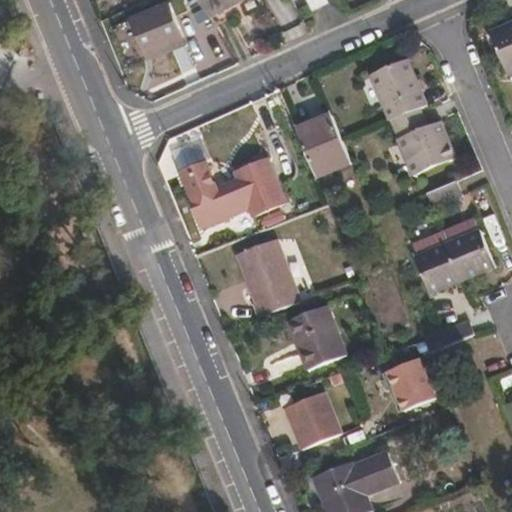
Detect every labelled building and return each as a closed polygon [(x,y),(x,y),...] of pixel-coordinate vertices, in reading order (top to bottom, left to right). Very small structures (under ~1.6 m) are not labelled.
[(203,0),(212,17),(244,0),(203,0)] [(328,0),(309,0),(314,10),(330,2),(328,0)] [(171,3),(132,19),(146,54),(184,38),(171,3)] [(510,76),(511,75),(511,23),(491,32),(510,76)] [(423,110),(429,107),(410,60),(372,76),(391,123),(423,110)] [(423,110),(391,123),(413,178),(458,160),(443,122),(430,127),(423,110)] [(318,178),(354,164),(344,142),(333,115),(298,130),(318,178)] [(194,199),(191,200),(203,230),(253,210),(256,219),(289,205),(271,162),(238,175),(241,180),(218,189),(207,163),(183,172),(194,199)] [(458,183),(429,195),(435,209),(464,197),(458,183)] [(449,244),(481,231),(476,218),(444,232),(449,244)] [(449,244),(465,281),(497,268),(482,231),(481,231),(449,244)] [(413,244),(419,257),(449,244),(444,232),(413,244)] [(254,304),(260,319),(304,302),(280,240),(240,255),(258,303),(254,304)] [(432,295),(465,281),(449,244),(419,257),(417,258),(432,295)] [(330,307),(290,322),(309,373),(350,357),(330,307)] [(441,334),(444,339),(473,327),(470,321),(441,334)] [(473,327),(444,339),(447,348),(477,335),(473,327)] [(399,375),(414,410),(422,406),(438,399),(431,383),(421,360),(397,370),(399,375)] [(389,373),(392,379),(399,375),(397,370),(389,373)] [(344,373),(331,378),(334,386),(348,380),(344,373)] [(405,413),(414,410),(399,375),(392,379),(405,413)] [(287,409),(290,418),(331,403),(326,392),(287,409)] [(331,403),(290,418),(303,451),(344,434),(331,403)] [(356,463),(316,479),(328,511),(374,511),(368,496),(401,483),(390,453),(357,467),(356,463)] [(484,485),(473,490),(473,492),(476,499),(484,496),(487,495),(484,485)]
